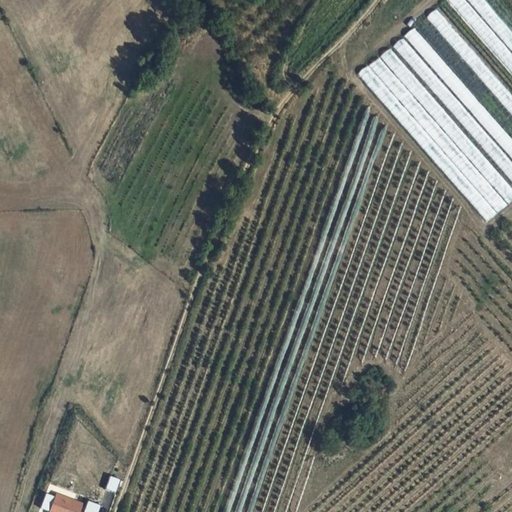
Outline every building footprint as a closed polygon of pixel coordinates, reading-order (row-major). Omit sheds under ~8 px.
[(447,0),(511,73),(511,54),(464,0),(447,0)] [(511,32),(483,0),(467,0),(511,50),(511,32)] [(427,17),(511,114),(511,95),(437,9),(427,17)] [(405,36),(511,159),(511,139),(414,28),(405,36)] [(393,46),(511,182),(511,162),(403,37),(393,46)] [(381,57),(510,204),(511,202),(511,187),(391,48),(381,57)] [(369,66),(498,214),(508,205),(379,57),(369,66)] [(358,75),(487,222),(497,214),(368,66),(358,75)] [(81,503),(57,494),(50,511),(77,511),(81,503)]
